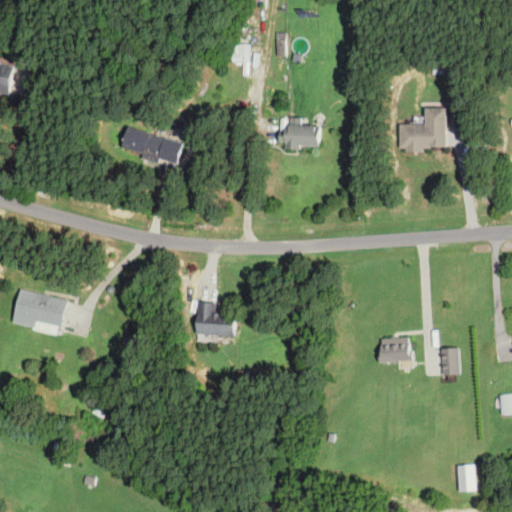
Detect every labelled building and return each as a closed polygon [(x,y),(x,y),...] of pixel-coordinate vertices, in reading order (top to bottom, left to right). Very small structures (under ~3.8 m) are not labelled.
[(286,32),(276,32),(276,55),(286,55),(286,32)] [(0,92),(9,95),(16,63),(0,59),(0,92)] [(446,149),(446,107),(425,107),(425,124),(399,124),(399,149),(446,149)] [(319,146),(320,123),(283,122),(283,144),(319,146)] [(182,141),(125,126),(120,148),(176,163),(182,141)] [(11,323),(58,332),(65,298),(18,288),(11,323)] [(235,312),(215,312),(215,301),(196,301),(195,333),(235,334),(235,312)] [(412,360),(411,336),(378,337),(379,361),(412,360)] [(460,348),(442,348),(442,373),(460,373),(460,348)] [(511,414),(511,395),(500,395),(500,414),(511,414)]
